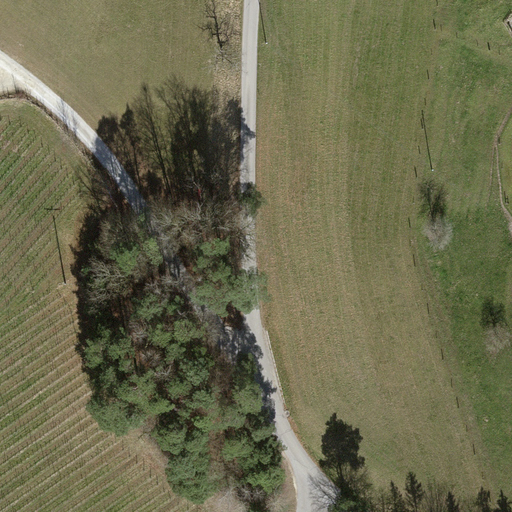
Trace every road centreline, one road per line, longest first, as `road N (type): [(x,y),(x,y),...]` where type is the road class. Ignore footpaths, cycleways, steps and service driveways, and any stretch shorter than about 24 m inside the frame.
road 1 (track): [(265,378),(220,337),(122,177),(74,119),(18,71)]
road 2 (unclassified): [(252,0),(249,282),(265,378)]
road 3 (unclassified): [(328,490),(297,454),(265,378)]
